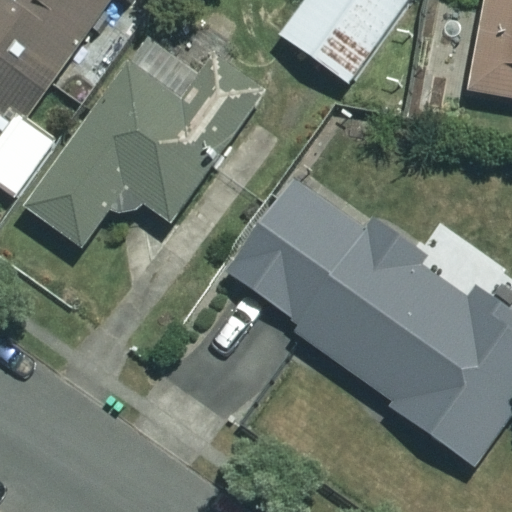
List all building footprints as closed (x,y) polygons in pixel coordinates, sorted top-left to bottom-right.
[(83,66),(99,77),(130,35),(116,24),(133,0),(0,0),(0,182),(24,200),(64,144),(39,126),(83,66)] [(425,0),(322,0),(294,41),(364,89),(425,0)] [(511,0),(500,0),(482,96),(511,101),(511,0)] [(96,256),(124,219),(162,218),(181,232),(236,159),(219,146),(251,104),(168,41),(38,211),(96,256)] [(309,326),(304,334),(406,407),(400,415),(485,476),(511,437),(511,312),(393,228),(383,242),(309,189),(244,279),(309,326)]
